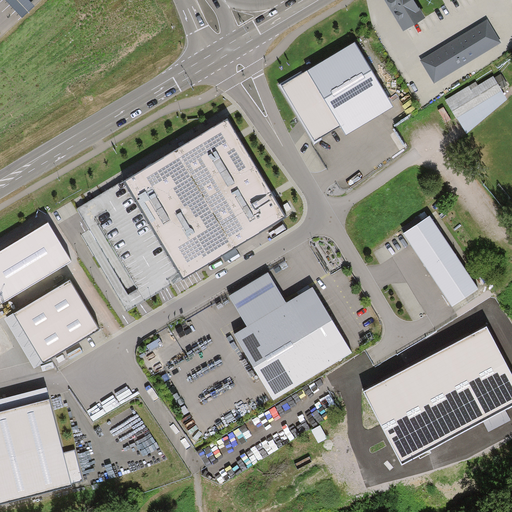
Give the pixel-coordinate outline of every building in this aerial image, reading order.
[(29,0),(6,0),(25,20),(37,8),(29,0)] [(414,0),(388,0),(405,28),(425,16),(414,0)] [(80,43),(57,17),(51,23),(74,49),(80,43)] [(486,21),(424,58),(436,79),(499,42),(486,21)] [(49,23),(0,67),(0,100),(10,112),(21,101),(75,52),(73,50),(49,23)] [(355,43),(309,70),(342,124),(348,134),(394,106),(355,43)] [(285,85),(318,139),(342,124),(309,70),(285,85)] [(457,114),(499,87),(505,83),(501,76),(495,79),(491,73),(476,83),(473,78),(446,96),(457,114)] [(499,87),(457,114),(465,127),(504,95),(499,87)] [(285,219),(227,122),(127,181),(129,184),(184,279),(285,219)] [(129,184),(127,181),(87,204),(89,208),(94,217),(140,295),(144,302),(161,292),(167,288),(184,279),(129,184)] [(431,216),(403,233),(448,306),(476,288),(431,216)] [(48,222),(0,250),(0,298),(3,303),(72,262),(48,222)] [(252,326),(237,334),(274,396),(353,350),(316,288),(289,304),(272,275),(234,297),(252,326)] [(70,278),(13,312),(43,361),(100,327),(70,278)] [(43,361),(13,312),(5,317),(34,366),(43,361)] [(362,389),(402,464),(511,405),(511,371),(486,324),(362,389)] [(57,359),(60,363),(67,359),(65,355),(57,359)] [(0,409),(50,397),(47,386),(0,397),(0,409)] [(50,397),(0,409),(0,501),(73,482),(50,397)] [(320,443),(328,438),(322,426),(314,431),(320,443)]
